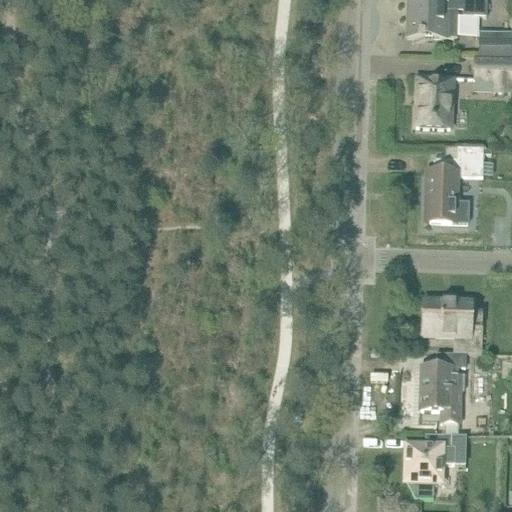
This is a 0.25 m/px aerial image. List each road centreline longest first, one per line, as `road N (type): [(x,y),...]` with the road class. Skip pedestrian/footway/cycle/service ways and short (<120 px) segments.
road 1 (residential): [(342,263),(349,0)]
road 2 (unclassified): [(331,511),(342,263)]
road 3 (residential): [(342,263),(511,267)]
